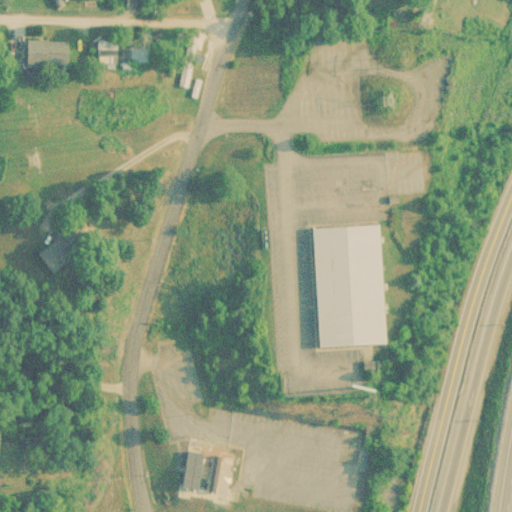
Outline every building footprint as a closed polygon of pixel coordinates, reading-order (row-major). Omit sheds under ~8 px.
[(98,41),(98,64),(152,64),(152,47),(122,47),(122,41),(98,41)] [(31,42),(31,68),(73,68),(73,42),(31,42)] [(46,250),(63,271),(100,242),(83,221),(46,250)] [(371,222),(304,223),(306,343),(372,342),(371,222)] [(0,454),(12,454),(12,431),(0,431),(0,454)] [(231,444),(188,439),(182,500),(238,506),(243,452),(230,450),(231,444)]
